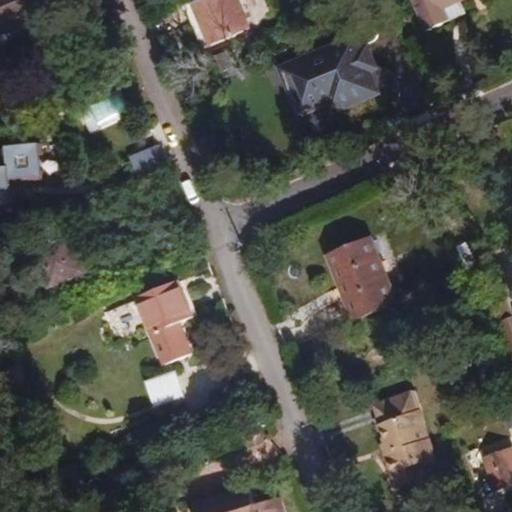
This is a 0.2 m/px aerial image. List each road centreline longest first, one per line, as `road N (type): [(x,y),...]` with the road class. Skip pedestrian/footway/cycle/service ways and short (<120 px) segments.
road 1 (residential): [(217,231),(511,97)]
road 2 (residential): [(217,231),(331,511)]
road 3 (residential): [(121,0),(217,231)]
